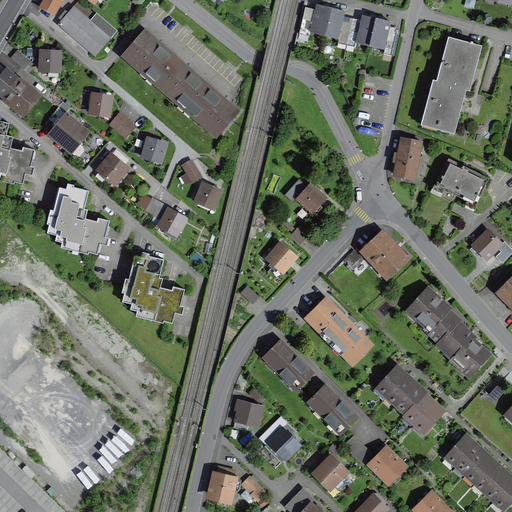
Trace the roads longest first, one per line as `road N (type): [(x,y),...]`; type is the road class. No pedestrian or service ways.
road 1 (residential): [(191,511),(238,350),(380,195)]
road 2 (tertiary): [(178,0),(250,56),(312,81),(367,179)]
road 3 (tertiary): [(380,195),(511,345)]
road 4 (residential): [(238,89),(147,13),(97,72)]
road 5 (residential): [(367,179),(383,155),(413,11)]
road 6 (residential): [(167,184),(182,149),(97,72)]
road 7 (residential): [(184,332),(201,281),(130,221)]
